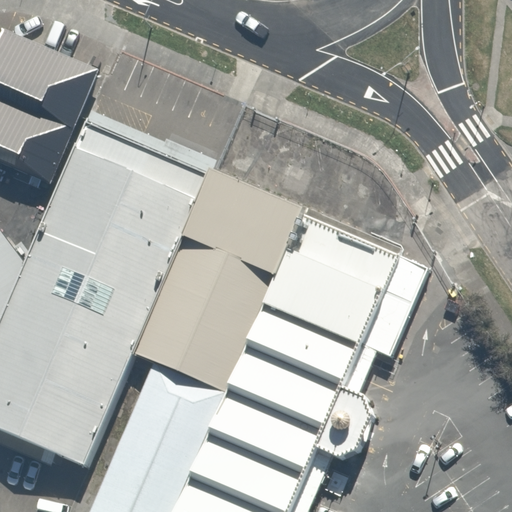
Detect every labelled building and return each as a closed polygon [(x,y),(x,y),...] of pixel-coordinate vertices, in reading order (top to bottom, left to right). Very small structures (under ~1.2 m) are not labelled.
[(99,69),(2,28),(0,30),(0,160),(52,184),(79,116),(99,69)] [(57,455),(86,468),(135,354),(214,169),(217,162),(167,140),(166,143),(91,111),(87,119),(25,264),(0,322),(0,445),(52,468),(57,455)] [(214,169),(135,354),(155,362),(227,392),(302,215),(305,209),(214,169)] [(309,511),(333,456),(339,458),(361,450),(376,417),(365,396),(361,394),(378,352),(391,358),(430,268),(302,215),(227,392),(177,511),(309,511)] [(0,322),(25,264),(0,231),(0,322)] [(177,511),(227,392),(155,362),(91,511),(177,511)]
